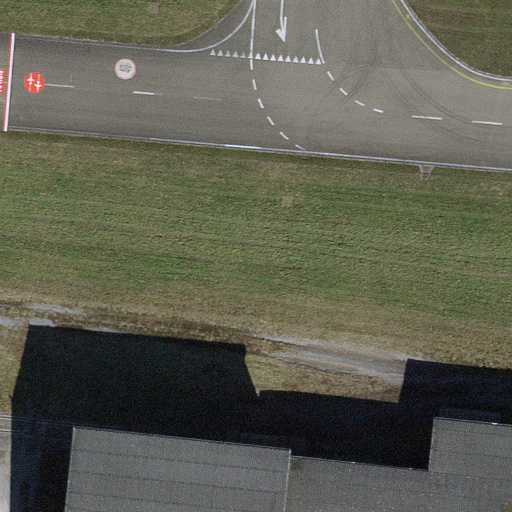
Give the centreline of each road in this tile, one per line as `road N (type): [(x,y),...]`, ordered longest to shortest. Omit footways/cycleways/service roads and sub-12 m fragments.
road 1 (track): [(511,392),(199,336),(0,312)]
road 2 (track): [(511,394),(168,441)]
